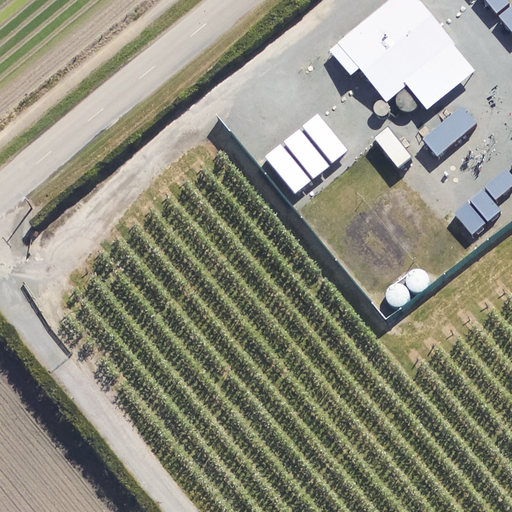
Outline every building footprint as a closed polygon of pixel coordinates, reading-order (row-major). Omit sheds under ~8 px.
[(356,68),(383,101),(388,97),(403,116),(419,103),(424,110),(471,72),(412,0),(389,0),(327,50),(347,75),(356,68)] [(508,0),(480,0),(494,16),(510,2),(508,0)] [(511,4),(510,2),(494,16),(511,37),(511,4)] [(311,89),(293,105),(324,142),(342,127),(311,89)] [(470,126),(454,107),(418,137),(435,156),(470,126)] [(511,182),(511,175),(504,166),(481,185),(492,199),(511,182)] [(497,212),(478,187),(450,210),(469,234),(497,212)]
